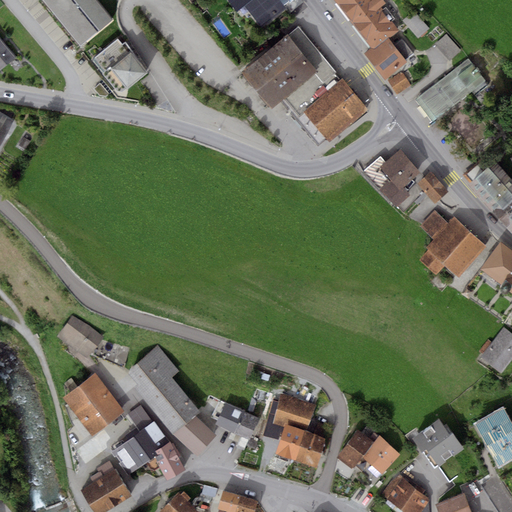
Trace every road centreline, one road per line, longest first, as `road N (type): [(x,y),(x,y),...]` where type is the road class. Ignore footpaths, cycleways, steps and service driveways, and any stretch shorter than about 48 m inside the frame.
road 1 (residential): [(0,199),(99,306),(317,376),(333,389),(341,426),(318,499)]
road 2 (residential): [(74,107),(189,131),(299,171),(330,165),(402,117)]
road 3 (track): [(25,328),(89,511)]
road 4 (primary): [(511,240),(402,117)]
road 5 (residential): [(120,511),(198,473),(268,486)]
road 6 (primary): [(402,117),(312,0)]
road 7 (residential): [(74,107),(70,72),(11,0)]
